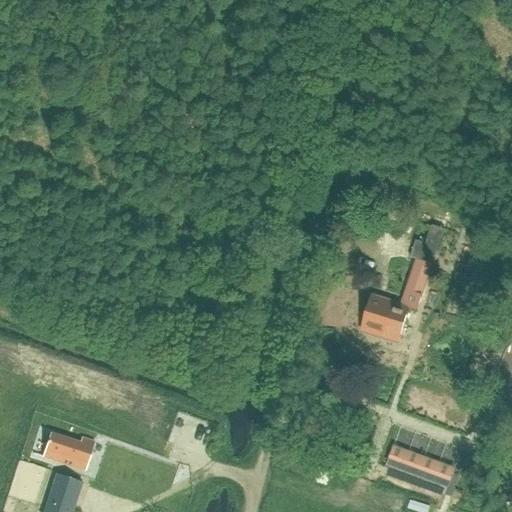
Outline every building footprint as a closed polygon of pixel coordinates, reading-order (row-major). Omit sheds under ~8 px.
[(414,244),(409,257),(431,264),(444,228),(433,224),(425,248),(414,244)] [(499,283),(507,262),(473,250),(466,271),(499,283)] [(399,343),(409,308),(372,297),(361,331),(399,343)] [(79,444),(49,434),(41,458),(84,471),(93,443),(81,439),(79,444)] [(24,464),(12,498),(39,507),(51,473),(24,464)] [(55,475),(43,511),(71,511),(81,483),(55,475)]
